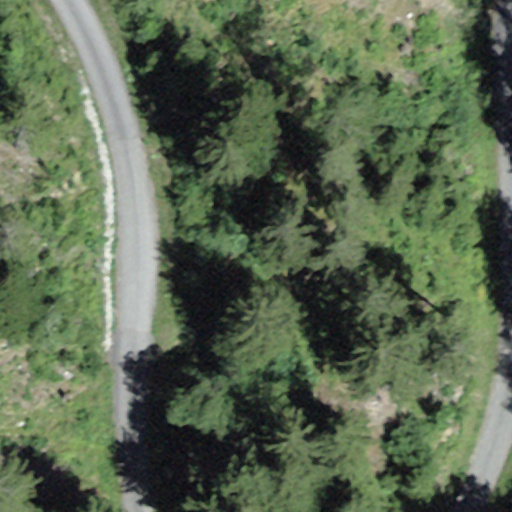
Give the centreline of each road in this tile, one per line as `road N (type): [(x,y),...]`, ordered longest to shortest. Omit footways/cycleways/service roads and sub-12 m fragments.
road 1 (unclassified): [(152,511),(106,105),(43,0)]
road 2 (unclassified): [(511,322),(463,511)]
